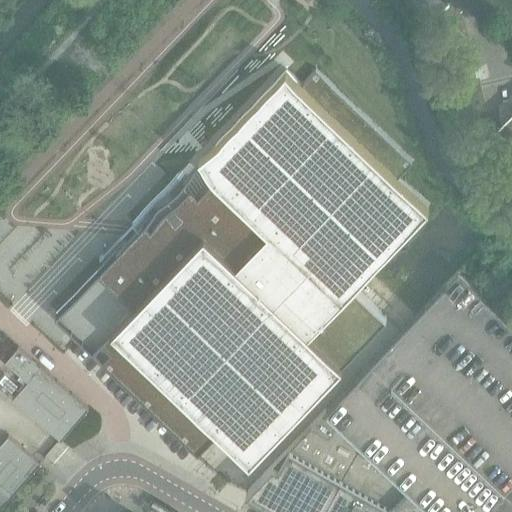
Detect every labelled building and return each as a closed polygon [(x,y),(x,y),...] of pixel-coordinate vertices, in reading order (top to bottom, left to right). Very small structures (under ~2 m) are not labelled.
[(56,313),(80,336),(199,449),(219,428),(251,458),(357,347),(387,316),(353,284),(368,269),(429,205),(398,176),(412,161),(316,69),(302,84),(301,82),(287,69),(286,69),(199,160),(197,159),(195,157),(190,162),(132,222),(132,223),(102,254),(100,257),(101,258),(104,255),(123,234),(127,238),(115,251),(105,262),(56,312),(56,313)] [(511,112),(483,141),(499,156),(511,168),(511,112)] [(511,511),(511,320),(459,271),(458,270),(326,409),(361,442),(432,510),(429,511),(511,511)] [(5,362),(28,381),(41,367),(18,347),(5,362)] [(17,402),(62,441),(90,410),(45,371),(17,402)] [(325,409),(247,491),(246,492),(281,511),(321,511),(361,442),(326,409),(325,409)] [(0,505),(2,505),(6,502),(9,499),(13,495),(41,463),(8,435),(8,436),(0,445),(0,505)] [(321,511),(429,511),(432,510),(361,442),(321,511)]
